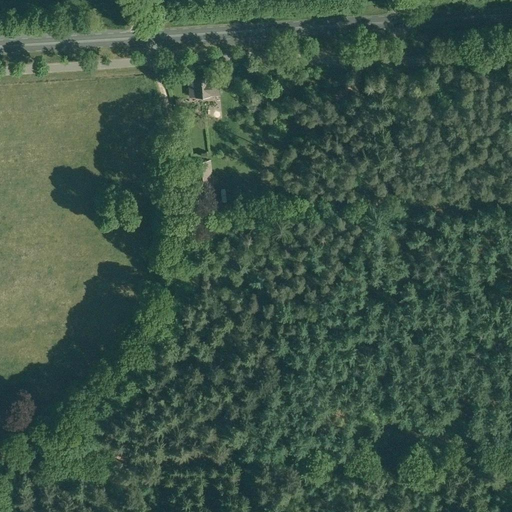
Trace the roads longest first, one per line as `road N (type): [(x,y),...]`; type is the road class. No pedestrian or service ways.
road 1 (track): [(0,457),(511,453)]
road 2 (track): [(155,61),(180,155),(173,259),(158,316),(133,363),(92,405),(42,443),(7,457)]
road 3 (primary): [(141,34),(396,22)]
road 4 (unclassified): [(155,61),(394,61)]
road 5 (unclassified): [(0,71),(155,61)]
road 6 (primary): [(0,44),(141,34)]
